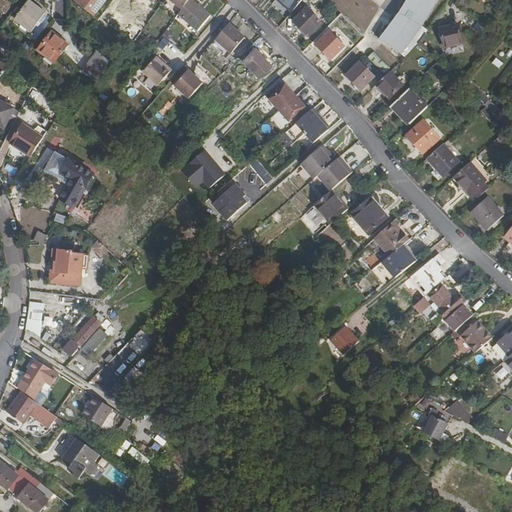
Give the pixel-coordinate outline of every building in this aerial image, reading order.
[(81,0),(78,5),(93,17),(106,0),(81,0)] [(171,0),(183,9),(190,0),(171,0)] [(190,0),(183,9),(181,12),(199,28),(212,14),(200,3),(195,0),(190,0)] [(283,0),(295,10),(303,0),(283,0)] [(419,44),(428,30),(422,27),(438,0),(408,0),(404,7),(381,41),(404,58),(419,44)] [(17,21),(33,33),(46,16),(30,3),(17,21)] [(321,23),(307,9),(294,23),(308,37),(321,23)] [(462,43),(459,24),(440,28),(443,46),(462,43)] [(478,30),(483,33),(487,28),(482,24),(478,30)] [(246,38),(231,25),(217,41),(233,53),(246,38)] [(167,30),(163,36),(168,40),(172,35),(167,30)] [(344,46),(331,33),(318,46),(331,59),(344,46)] [(39,53),(55,66),(68,50),(52,36),(39,53)] [(268,57),(259,47),(245,60),(262,76),(278,61),(271,54),(268,57)] [(392,71),(392,70),(399,64),(382,47),(375,54),(392,71)] [(98,82),(113,61),(99,51),(84,71),(98,82)] [(386,76),(390,72),(374,55),(370,59),(386,76)] [(172,71),(157,57),(143,73),(158,86),(172,71)] [(374,76),(360,62),(347,75),(360,90),(374,76)] [(385,77),(371,64),(369,66),(383,79),(385,77)] [(383,79),(374,88),(388,102),(407,85),(392,70),(392,71),(390,72),(386,76),(385,77),(383,79)] [(460,77),(452,70),(447,76),(455,83),(460,77)] [(205,85),(190,71),(176,87),(190,100),(205,85)] [(486,105),(490,100),(472,79),(468,83),(475,91),(486,105)] [(271,99),(292,121),(309,106),(288,84),(271,99)] [(165,89),(139,121),(151,131),(177,99),(165,89)] [(411,89),(394,104),(413,124),(429,108),(411,89)] [(35,90),(30,97),(52,113),(58,106),(35,90)] [(0,124),(5,127),(14,106),(0,100),(0,124)] [(490,100),(486,105),(487,108),(497,119),(501,124),(506,119),(490,100)] [(394,104),(392,107),(410,126),(413,124),(394,104)] [(321,117),(323,115),(316,108),(315,109),(321,117)] [(492,123),(497,119),(487,108),(483,111),(492,123)] [(321,117),(315,109),(299,123),(317,143),(333,130),(326,123),(328,121),(323,115),(321,117)] [(335,128),(328,121),(326,123),(333,130),(335,128)] [(425,121),(408,137),(424,155),(441,138),(425,121)] [(31,156),(44,137),(24,124),(12,143),(31,156)] [(444,145),(429,159),(443,176),(459,162),(444,145)] [(327,153),(322,147),(300,166),(313,180),(317,177),(321,182),(341,163),(338,159),(334,162),(327,153)] [(334,162),(338,159),(330,150),(327,153),(334,162)] [(213,187),(226,175),(205,152),(185,170),(193,180),(201,173),(206,180),(213,187)] [(80,196),(92,180),(58,153),(45,170),(57,180),(62,174),(72,182),(57,200),(69,210),(80,196)] [(341,163),(346,169),(349,166),(341,156),(338,159),(341,163)] [(470,162),(454,177),(457,180),(470,195),(486,181),(470,162)] [(332,191),(350,174),(346,169),(341,163),(321,182),(330,192),(332,191)] [(199,186),(206,180),(201,173),(193,180),(199,186)] [(96,183),(92,180),(80,196),(84,199),(96,183)] [(470,195),(457,180),(455,181),(468,196),(470,195)] [(250,202),(236,185),(214,204),(221,212),(220,213),(227,221),(250,202)] [(338,203),(341,201),(332,191),(330,192),(329,193),(338,203)] [(330,225),(348,210),(341,201),(338,203),(329,193),(313,206),(330,225)] [(373,198),(390,218),(392,216),(374,197),(373,198)] [(503,215),(488,197),(472,211),(487,229),(503,215)] [(371,234),(390,218),(373,198),(354,214),(371,234)] [(403,245),(413,237),(397,219),(377,236),(393,253),(403,245)] [(511,226),(503,236),(511,244),(511,226)] [(36,240),(44,244),(45,239),(47,236),(40,232),(36,240)] [(101,241),(94,249),(105,258),(112,250),(101,241)] [(311,249),(319,261),(327,256),(318,244),(311,249)] [(391,281),(416,261),(403,245),(393,253),(374,268),(381,277),(386,274),(391,281)] [(53,249),(50,282),(81,285),(84,254),(72,253),(72,251),(53,249)] [(448,277),(433,259),(415,274),(423,284),(430,292),(441,282),(444,280),(448,277)] [(423,284),(415,274),(410,278),(418,288),(423,284)] [(462,292),(444,280),(441,282),(454,298),(461,293),(462,292)] [(446,320),(446,319),(467,301),(461,293),(454,298),(441,282),(430,292),(429,293),(443,308),(438,311),(446,320)] [(425,296),(416,304),(421,310),(430,302),(425,296)] [(446,319),(455,330),(480,309),(470,298),(467,301),(446,319)] [(44,334),(46,303),(30,302),(29,333),(44,334)] [(432,317),(439,326),(446,320),(438,311),(432,317)] [(476,353),(493,339),(479,323),(463,336),(476,353)] [(71,359),(93,335),(84,326),(61,350),(71,359)] [(359,340),(346,326),(329,340),(342,355),(359,340)] [(82,350),(87,355),(106,336),(100,330),(82,350)] [(101,377),(113,387),(153,341),(141,331),(101,377)] [(511,350),(511,331),(503,339),(504,340),(511,350)] [(510,356),(511,354),(511,350),(504,340),(497,347),(507,359),(510,356)] [(18,388),(24,392),(34,400),(45,383),(51,386),(58,375),(36,360),(18,388)] [(50,428),(58,417),(55,414),(34,400),(24,392),(9,413),(25,423),(31,414),(50,428)] [(107,406),(87,393),(82,400),(85,402),(77,412),(95,424),(107,406)] [(444,433),(454,416),(445,411),(423,398),(415,404),(435,416),(426,432),(444,442),(448,435),(444,433)] [(468,424),(473,419),(457,401),(445,411),(454,416),(468,424)] [(492,437),(507,445),(511,438),(496,430),(492,437)] [(103,455),(79,438),(65,458),(74,465),(71,468),(77,472),(75,475),(81,479),(87,471),(94,477),(102,466),(98,463),(103,455)] [(133,447),(129,454),(150,466),(154,460),(133,447)] [(27,475),(20,469),(15,475),(0,463),(0,484),(7,490),(9,488),(19,497),(18,499),(34,511),(41,511),(49,502),(36,491),(40,486),(29,476),(24,482),(23,482),(27,475)]
